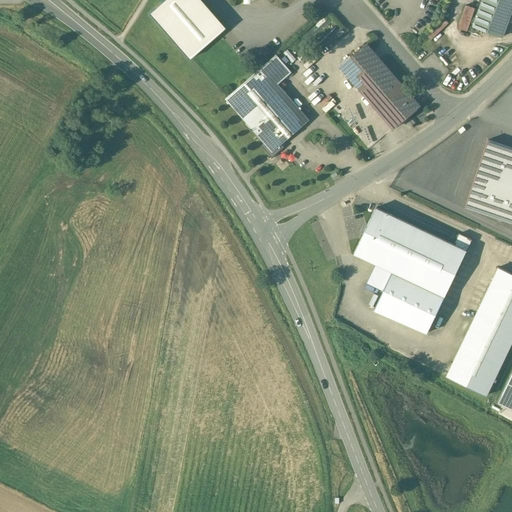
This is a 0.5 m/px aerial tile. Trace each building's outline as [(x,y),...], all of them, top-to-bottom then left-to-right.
[(224,28),(199,0),(162,0),(147,13),(187,59),(190,57),(224,28)] [(511,0),(482,0),(473,26),(482,29),(483,30),(491,33),(492,33),(493,33),(502,37),(511,8),(511,0)] [(466,4),(457,27),(466,30),(475,7),(466,4)] [(419,106),(368,45),(341,68),(393,128),(419,106)] [(276,54),(225,98),(266,145),(272,152),(279,145),(279,146),(309,120),(277,84),(291,72),(276,54)] [(511,147),(488,140),(465,207),(511,222),(511,147)] [(453,244),(376,207),(354,253),(392,271),(444,296),(466,250),(453,244)] [(471,239),(459,233),(453,244),(466,250),(471,239)] [(511,341),(511,273),(498,267),(446,376),(486,396),(511,341)] [(444,296),(392,271),(373,310),(427,333),(444,296)] [(511,371),(498,402),(511,408),(511,371)]
